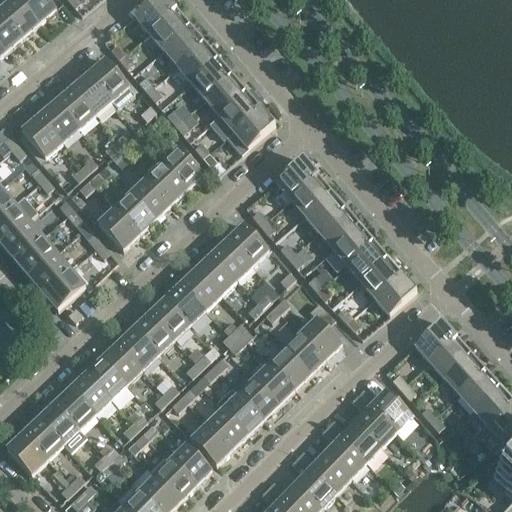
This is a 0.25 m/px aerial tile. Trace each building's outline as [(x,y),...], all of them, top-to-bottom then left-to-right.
[(19,0),(16,3),(40,30),(57,15),(44,0),(19,0)] [(82,7),(76,0),(71,0),(68,4),(76,13),(82,7)] [(161,0),(136,22),(150,39),(178,16),(164,0),(161,0)] [(0,16),(23,44),(40,30),(16,3),(0,16)] [(0,49),(7,58),(23,44),(0,16),(0,49)] [(150,39),(164,55),(192,32),(178,16),(150,39)] [(164,55),(178,72),(206,49),(192,32),(164,55)] [(178,72),(192,88),(220,65),(206,49),(178,72)] [(120,65),(127,59),(118,50),(112,55),(120,65)] [(135,69),(127,59),(120,65),(128,75),(135,69)] [(136,99),(107,65),(90,80),(113,108),(118,114),(136,99)] [(192,88),(206,105),(234,82),(220,65),(192,88)] [(73,94),(97,121),(113,108),(90,80),(73,94)] [(146,82),(139,88),(148,98),(154,92),(146,82)] [(206,105),(220,121),(248,98),(234,82),(206,105)] [(163,102),(154,92),(148,98),(156,108),(163,102)] [(57,108),(80,135),(97,121),(73,94),(57,108)] [(220,121),(211,129),(225,146),(227,144),(234,138),(262,114),(255,107),(259,104),(252,95),(248,98),(220,121)] [(40,122),(64,149),(80,135),(57,108),(40,122)] [(157,118),(151,111),(142,120),(147,126),(157,118)] [(234,138),(227,144),(242,161),(276,132),(262,114),(234,138)] [(176,131),(182,125),(174,115),(167,121),(176,131)] [(40,122),(23,137),(46,164),(64,149),(40,122)] [(161,122),(151,131),(157,137),(166,129),(161,122)] [(191,135),(182,125),(176,131),(184,140),(191,135)] [(125,139),(115,147),(121,154),(131,145),(125,139)] [(13,156),(19,150),(11,141),(4,146),(13,156)] [(121,154),(127,160),(136,152),(131,145),(121,154)] [(115,147),(106,156),(111,162),(121,154),(115,147)] [(204,164),(210,158),(202,148),(196,154),(204,164)] [(19,150),(13,156),(21,165),(27,160),(19,150)] [(121,154),(111,162),(117,169),(127,160),(121,154)] [(163,170),(188,196),(204,180),(179,154),(163,170)] [(219,168),(210,158),(204,164),(218,181),(231,170),(225,162),(219,168)] [(92,164),(83,172),(89,179),(98,170),(92,164)] [(277,188),(291,205),(319,182),(304,165),(277,188)] [(147,185),(172,211),(188,196),(163,170),(147,185)] [(89,179),(83,172),(73,181),(79,187),(89,179)] [(40,189),(47,183),(38,173),(32,179),(40,189)] [(89,186),(95,192),(105,184),(99,178),(89,186)] [(291,205),(305,222),(333,198),(319,182),(291,205)] [(47,183),(40,189),(48,198),(55,193),(47,183)] [(132,200),(156,226),(172,211),(147,185),(132,200)] [(89,186),(80,195),(85,201),(95,192),(89,186)] [(0,194),(0,222),(15,210),(1,193),(0,194)] [(110,209),(116,214),(141,241),(156,226),(132,200),(126,194),(110,209)] [(305,222),(319,238),(347,215),(333,198),(305,222)] [(68,221),(75,216),(66,206),(60,212),(68,221)] [(15,210),(0,222),(0,246),(2,249),(29,226),(15,210)] [(141,241),(116,214),(99,230),(124,256),(141,241)] [(319,238),(333,255),(361,231),(347,215),(319,238)] [(75,216),(68,221),(76,231),(83,226),(75,216)] [(261,231),(268,225),(260,216),(253,222),(261,231)] [(276,235),(268,225),(261,231),(269,241),(276,235)] [(2,249),(16,266),(43,243),(29,226),(2,249)] [(229,246),(253,272),(270,257),(245,230),(229,246)] [(347,271),(375,248),(361,231),(333,255),(347,271)] [(96,254),(103,249),(95,239),(88,245),(96,254)] [(43,243),(16,266),(30,282),(57,259),(43,243)] [(213,261),(238,287),(253,272),(229,246),(213,261)] [(375,248),(347,271),(361,287),(389,264),(375,248)] [(103,249),(96,254),(104,264),(111,258),(103,249)] [(289,264),(296,258),(287,249),(281,254),(289,264)] [(303,252),(296,258),(289,264),(297,274),(312,262),(303,252)] [(30,282),(44,299),(71,275),(57,259),(30,282)] [(197,276),(222,302),(238,287),(213,261),(197,276)] [(389,264),(361,287),(376,304),(403,281),(389,264)] [(71,275),(44,299),(59,316),(86,293),(71,275)] [(182,291),(206,317),(222,302),(197,276),(182,291)] [(297,283),(292,277),(282,286),(288,292),(297,283)] [(317,297),(324,291),(315,281),(309,287),(317,297)] [(403,281),(376,304),(390,321),(418,298),(403,281)] [(166,305),(191,332),(206,317),(182,291),(166,305)] [(332,301),(324,291),(317,297),(326,306),(332,301)] [(258,309),(264,315),(273,306),(267,300),(258,309)] [(275,313),(281,319),(290,310),(284,304),(275,313)] [(150,320),(175,346),(191,332),(166,305),(150,320)] [(264,315),(258,309),(249,318),(255,324),(264,315)] [(336,326),(320,309),(311,317),(318,324),(302,340),(327,366),(343,350),(328,334),(336,326)] [(281,319),(275,313),(266,322),(272,328),(281,319)] [(347,329),(353,323),(344,313),(338,319),(347,329)] [(76,328),(83,321),(77,314),(69,321),(76,328)] [(134,335),(159,362),(175,346),(150,320),(134,335)] [(362,331),(353,323),(347,329),(356,337),(362,331)] [(416,352),(431,369),(458,345),(443,328),(416,352)] [(238,344),(248,335),(242,329),(232,338),(238,344)] [(118,350),(143,377),(159,362),(134,335),(118,350)] [(238,344),(244,350),(254,341),(248,335),(238,344)] [(238,344),(232,338),(223,347),(229,353),(238,344)] [(327,366),(302,340),(286,355),(311,381),(327,366)] [(238,344),(229,353),(235,359),(244,350),(238,344)] [(458,345),(431,369),(446,385),(472,361),(458,345)] [(103,365),(127,391),(143,377),(118,350),(103,365)] [(196,369),(202,375),(217,360),(211,354),(196,369)] [(311,381),(286,355),(270,370),(295,396),(311,381)] [(446,385),(460,401),(487,377),(472,361),(446,385)] [(213,373),(219,379),(228,370),(222,364),(213,373)] [(87,380),(112,406),(127,391),(103,365),(87,380)] [(202,375),(196,369),(187,378),(193,384),(202,375)] [(295,396),(270,370),(255,385),(280,411),(295,396)] [(219,379),(213,373),(204,381),(210,388),(219,379)] [(487,377),(460,401),(475,417),(501,393),(487,377)] [(71,395),(96,421),(112,406),(87,380),(71,395)] [(156,388),(163,396),(172,387),(165,380),(156,388)] [(400,380),(393,386),(402,395),(408,390),(400,380)] [(280,411),(255,385),(239,400),(264,426),(280,411)] [(174,390),(164,399),(170,405),(179,396),(174,390)] [(417,399),(408,390),(402,395),(410,405),(417,399)] [(217,409),(224,415),(249,441),(264,426),(239,400),(233,393),(217,409)] [(486,430),(477,438),(483,445),(492,436),(489,433),(511,412),(511,404),(501,393),(475,417),(486,430)] [(182,402),(188,409),(197,400),(191,394),(182,402)] [(56,410),(80,436),(96,421),(71,395),(56,410)] [(358,401),(368,410),(373,404),(364,395),(358,401)] [(371,413),(397,438),(413,422),(387,397),(371,413)] [(170,405),(164,399),(155,408),(161,414),(170,405)] [(368,410),(358,401),(352,407),(361,416),(368,410)] [(188,409),(182,402),(172,411),(178,418),(188,409)] [(80,436),(56,410),(40,425),(65,451),(80,436)] [(431,428),(437,422),(428,412),(422,418),(431,428)] [(492,436),(494,438),(504,450),(511,443),(511,412),(489,433),(492,436)] [(356,429),(382,454),(397,438),(371,413),(356,429)] [(224,415),(208,430),(233,456),(249,441),(224,415)] [(133,429),(139,435),(148,426),(142,420),(133,429)] [(445,431),(437,422),(431,428),(439,437),(445,431)] [(65,451),(40,425),(24,440),(49,466),(65,451)] [(456,433),(462,440),(472,431),(466,425),(456,433)] [(328,432),(337,441),(343,435),(334,426),(328,432)] [(139,435),(133,429),(124,438),(130,444),(139,435)] [(341,444),(367,469),(382,454),(356,429),(341,444)] [(144,439),(150,445),(159,436),(153,430),(144,439)] [(217,472),(233,456),(208,430),(192,446),(217,472)] [(328,432),(322,438),(331,447),(337,441),(328,432)] [(473,453),(483,445),(477,438),(467,446),(473,453)] [(150,445),(144,439),(134,448),(140,454),(150,445)] [(49,466),(24,440),(8,455),(32,481),(49,466)] [(326,460),(352,485),(367,469),(341,444),(326,460)] [(171,467),(197,492),(213,476),(187,451),(171,467)] [(111,466),(119,458),(113,452),(105,460),(111,466)] [(298,463),(307,472),(313,466),(304,457),(298,463)] [(111,466),(117,473),(125,464),(119,458),(111,466)] [(111,466),(105,460),(95,470),(101,476),(111,466)] [(311,475),(337,500),(352,485),(326,460),(311,475)] [(511,494),(511,461),(511,462),(496,478),(511,494)] [(298,463),(292,469),(301,478),(307,472),(298,463)] [(111,466),(101,476),(107,482),(117,473),(111,466)] [(156,482),(181,507),(197,492),(171,467),(156,482)] [(68,504),(77,495),(71,489),(57,475),(51,481),(65,495),(61,498),(68,504)] [(296,491),(317,511),(325,511),(337,500),(311,475),(296,491)] [(71,489),(77,495),(86,486),(79,480),(71,489)] [(141,497),(155,511),(176,511),(181,507),(156,482),(141,497)] [(397,485),(390,492),(396,498),(403,491),(397,485)] [(268,494),(277,503),(283,496),(274,488),(268,494)] [(81,499),(88,505),(96,497),(90,490),(81,499)] [(124,511),(155,511),(141,497),(133,490),(118,505),(124,511)] [(281,506),(286,511),(317,511),(296,491),(281,506)] [(268,494),(262,500),(271,509),(277,503),(268,494)] [(80,511),(88,505),(81,499),(72,508),(76,511),(80,511)]
